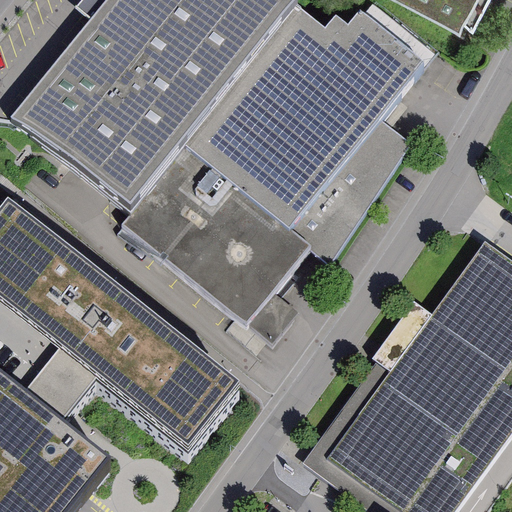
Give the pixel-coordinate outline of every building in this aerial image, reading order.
[(134,225),(307,32),(312,25),(285,1),(279,0),(125,0),(22,133),(134,225)] [(492,0),(421,0),(479,28),(492,0)] [(328,49),(307,32),(134,225),(119,240),(249,347),(310,268),(327,282),(413,161),(387,140),(427,83),(365,34),(355,46),(340,35),(328,49)] [(0,246),(0,326),(60,377),(31,415),(69,446),(83,430),(101,409),(184,476),(240,404),(16,226),(0,246)] [(511,253),(501,246),(345,463),(413,511),(487,511),(511,478),(511,253)] [(31,415),(0,389),(0,511),(97,511),(118,486),(69,446),(31,415)]
